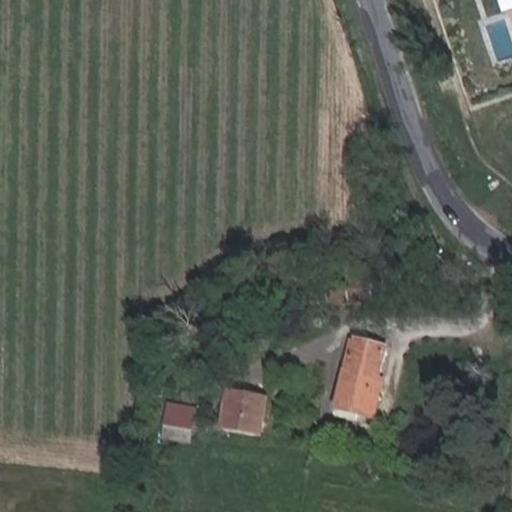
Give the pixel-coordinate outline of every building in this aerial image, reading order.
[(372,302),(370,271),(350,273),(351,279),(333,280),(333,295),(351,294),(352,303),(372,302)] [(352,303),(351,294),(333,295),(334,305),(352,303)] [(382,392),(373,390),(375,381),(380,382),(388,349),(357,342),(349,374),(347,374),(338,410),(375,419),(382,392)] [(382,392),(384,383),(380,382),(375,381),(373,390),(382,392)] [(261,436),(267,399),(231,393),(225,430),(261,436)] [(191,443),(196,416),(169,411),(164,438),(191,443)]
